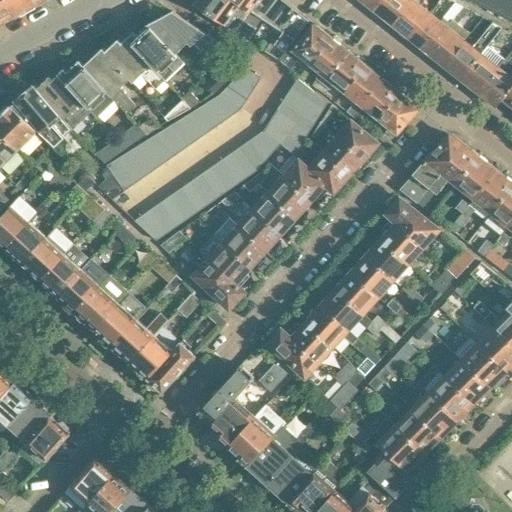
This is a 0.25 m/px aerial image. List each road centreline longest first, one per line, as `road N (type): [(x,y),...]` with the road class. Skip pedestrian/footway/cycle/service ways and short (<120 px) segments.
road 1 (residential): [(145,435),(446,103)]
road 2 (residential): [(121,415),(0,305)]
road 3 (residential): [(446,103),(430,71),(326,0)]
road 4 (residential): [(511,406),(397,511)]
road 5 (residential): [(121,415),(33,511)]
